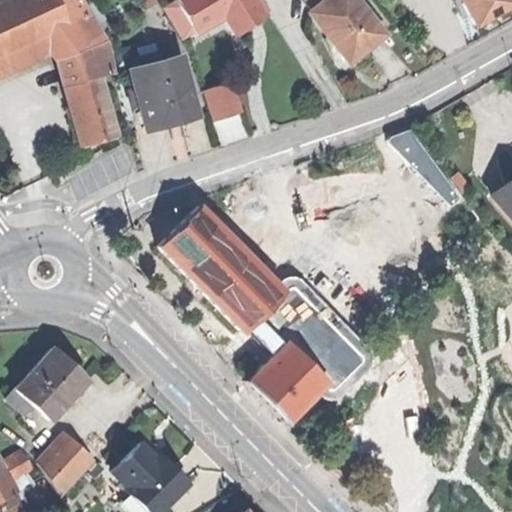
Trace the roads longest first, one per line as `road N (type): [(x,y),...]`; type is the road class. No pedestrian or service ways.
road 1 (residential): [(511,38),(409,96),(160,180),(107,211),(67,248)]
road 2 (secondary): [(320,511),(143,335),(74,284)]
